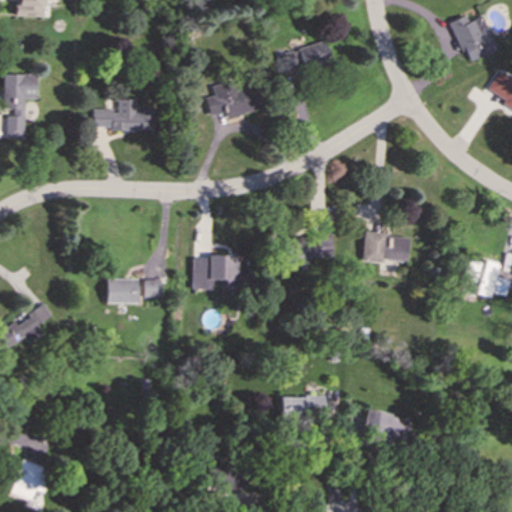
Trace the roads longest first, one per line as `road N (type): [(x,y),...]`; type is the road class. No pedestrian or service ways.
road 1 (residential): [(405,101),(267,181),(187,194),(57,192),(0,215)]
road 2 (residential): [(511,193),(463,163),(405,101),(372,0)]
